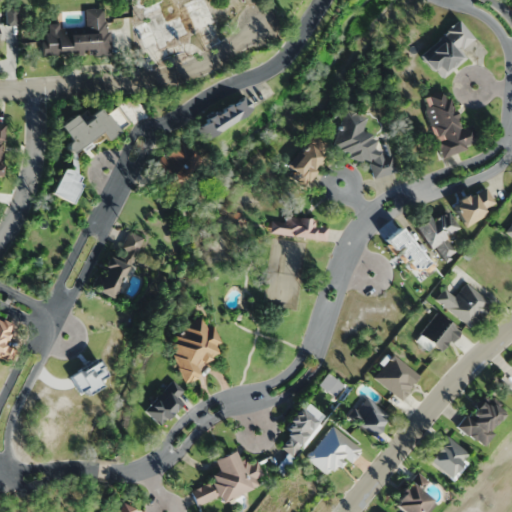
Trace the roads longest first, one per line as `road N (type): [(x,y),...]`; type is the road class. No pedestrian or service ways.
road 1 (residential): [(4,481),(64,471),(152,473),(201,417),(281,388),(310,363),(373,217),(497,161),(511,141),(502,20),(462,0)]
road 2 (residential): [(0,481),(9,403),(148,132),(275,66),(323,0)]
road 3 (residential): [(259,26),(187,74),(0,93)]
road 4 (residential): [(511,332),(423,422),(352,511)]
road 5 (residential): [(0,244),(26,196),(34,93)]
